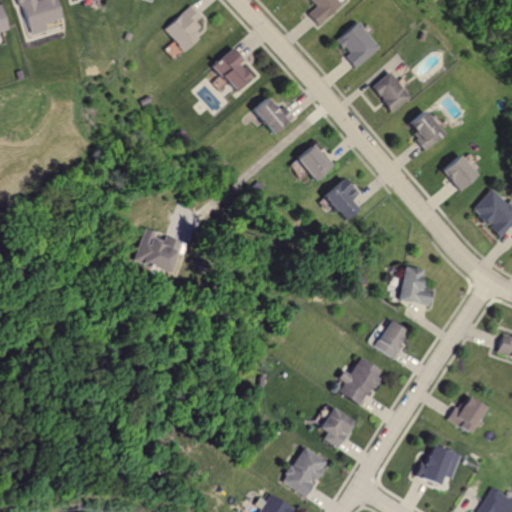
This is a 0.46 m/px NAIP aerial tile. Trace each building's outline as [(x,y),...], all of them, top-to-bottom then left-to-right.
[(12,0),(23,37),(41,32),(39,24),(59,18),(53,0),(34,0),(31,1),(30,0),(12,0)] [(310,25),(333,4),(328,0),(302,0),(308,7),(300,14),(310,25)] [(192,21),(198,16),(187,5),(160,30),(179,51),(195,37),(191,33),(198,27),(192,21)] [(371,48),(347,22),(327,41),(339,54),(336,58),(347,70),(371,48)] [(387,113),(404,97),(381,72),(364,88),(387,113)] [(275,105),(269,111),(257,98),(242,112),(265,136),(286,116),(275,105)] [(400,125),(414,141),(411,143),(419,152),(437,135),(415,111),(400,125)] [(287,160),(308,183),(328,165),(307,142),(287,160)] [(452,192),(470,175),(451,155),(433,172),(452,192)] [(316,197),(340,223),(356,209),(347,199),(354,193),(345,183),(340,187),(334,181),(316,197)] [(466,210),(497,238),(511,221),(511,211),(486,188),(466,210)] [(134,263),(168,272),(175,244),(141,235),(134,263)] [(429,290),(414,288),(417,268),(398,266),(393,300),(427,304),(429,290)] [(395,357),(400,346),(396,344),(402,328),(384,320),(373,348),(395,357)] [(511,335),(502,332),(495,351),(511,356),(511,335)] [(336,392),(361,406),(382,370),(358,356),(348,373),(341,369),(336,377),(342,381),(336,392)] [(468,433),(484,406),(466,395),(459,406),(456,404),(446,419),(468,433)] [(321,439),(338,448),(352,420),(326,406),(315,428),(325,433),(321,439)] [(459,453),(426,444),(417,479),(439,485),(441,476),(452,479),(459,453)] [(305,496),(317,473),(319,474),(327,461),(300,446),(280,482),(305,496)] [(511,511),(511,499),(485,489),(476,511),(511,511)] [(291,511),(294,507),(267,495),(264,501),(256,497),(251,506),(256,508),(253,511),(291,511)]
